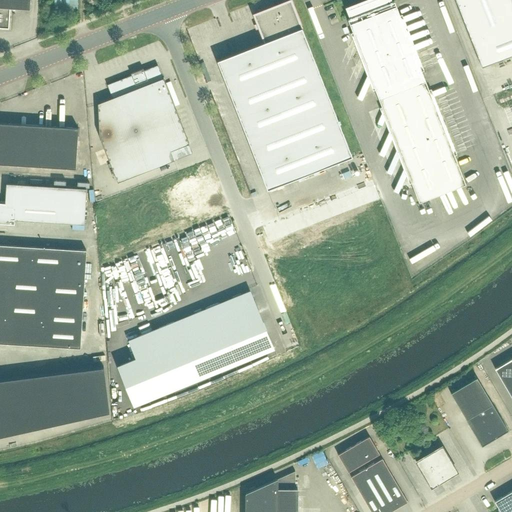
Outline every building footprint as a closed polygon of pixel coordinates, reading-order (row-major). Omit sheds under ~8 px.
[(0,0),(0,28),(8,29),(10,9),(29,10),(30,0),(0,0)] [(54,0),(55,14),(79,14),(78,0),(54,0)] [(290,0),(289,0),(253,14),(264,42),(216,60),(267,190),(352,157),(290,0)] [(411,183),(418,202),(465,184),(454,155),(456,154),(430,89),(428,90),(421,71),(423,70),(402,14),(399,15),(395,6),(391,7),(388,0),(371,0),(348,9),(353,22),(349,24),(353,33),(351,34),(372,90),(375,89),(381,107),(379,108),(409,184),(411,183)] [(511,0),(454,0),(481,67),(511,54),(511,0)] [(112,97),(97,103),(99,135),(117,182),(174,160),(170,151),(189,144),(163,77),(163,78),(157,65),(143,68),(130,73),(131,75),(107,85),(112,97)] [(503,106),(511,102),(511,96),(502,101),(503,106)] [(0,163),(75,169),(78,128),(0,122),(0,163)] [(361,174),(358,167),(341,174),(344,181),(361,174)] [(0,202),(0,223),(14,224),(14,220),(84,224),(86,188),(5,183),(4,203),(0,202)] [(85,250),(0,244),(0,342),(79,348),(85,250)] [(136,358),(118,366),(133,404),(274,347),(258,309),(250,313),(243,297),(203,313),(210,328),(175,343),(168,327),(130,343),(136,358)] [(511,358),(495,369),(511,398),(511,358)] [(103,367),(0,379),(0,436),(109,412),(103,367)] [(479,379),(451,395),(471,428),(481,446),(488,442),(493,439),(508,430),(479,379)] [(337,454),(348,472),(379,453),(369,436),(337,454)] [(416,461),(431,487),(457,472),(442,446),(416,461)] [(388,511),(407,501),(382,458),(350,476),(371,511),(388,511)] [(245,493),(245,511),(276,511),(276,488),(294,489),(294,471),(276,479),(245,493)] [(318,486),(318,477),(301,476),(301,486),(318,486)] [(511,511),(511,490),(494,501),(500,511),(511,511)]
